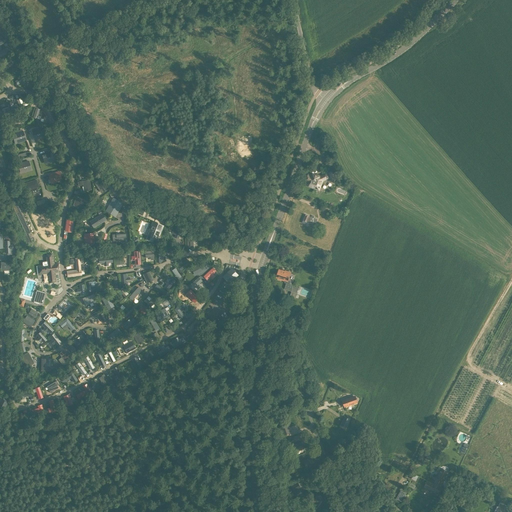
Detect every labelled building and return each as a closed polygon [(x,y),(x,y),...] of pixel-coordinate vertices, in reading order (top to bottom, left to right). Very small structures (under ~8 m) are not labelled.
[(25,2),(20,6),(26,14),(31,10),(25,2)] [(37,23),(31,26),(35,35),(41,33),(37,23)] [(248,28),(242,30),(247,39),(253,37),(248,28)] [(219,31),(216,41),(222,43),(226,34),(219,31)] [(165,45),(159,48),(163,57),(169,54),(165,45)] [(50,56),(43,60),(49,70),(56,65),(50,56)] [(145,58),(138,59),(140,69),(147,68),(145,58)] [(268,61),(252,68),(255,76),(271,69),(268,61)] [(117,66),(111,70),(116,78),(121,75),(117,66)] [(212,67),(201,68),(202,76),(213,74),(212,67)] [(12,75),(9,72),(5,75),(11,82),(21,74),(18,70),(12,75)] [(178,80),(175,82),(180,89),(183,87),(183,86),(188,82),(184,77),(179,81),(178,80)] [(64,79),(58,83),(64,92),(71,88),(64,79)] [(269,86),(260,88),(265,105),(273,103),(269,86)] [(231,88),(221,89),(222,93),(223,93),(224,99),(231,98),(230,92),(231,92),(231,88)] [(158,91),(147,94),(149,101),(159,98),(158,91)] [(13,109),(18,106),(13,97),(8,100),(13,109)] [(20,108),(30,104),(28,100),(23,102),(21,98),(17,100),(20,108)] [(86,99),(81,107),(85,109),(85,108),(91,111),(94,106),(89,102),(89,101),(86,99)] [(33,117),(41,119),(41,116),(38,115),(41,109),(36,107),(33,117)] [(139,114),(129,116),(130,124),(141,121),(139,114)] [(236,115),(227,118),(228,121),(229,121),(231,127),(237,125),(236,119),(237,119),(236,115)] [(267,123),(261,139),(269,142),(275,126),(267,123)] [(32,130),(34,140),(45,137),(43,127),(32,130)] [(102,128),(94,133),(96,136),(97,136),(100,141),(106,138),(103,132),(104,132),(102,128)] [(12,134),(15,144),(26,140),(23,130),(12,134)] [(151,134),(143,141),(148,147),(156,140),(151,134)] [(218,139),(213,145),(222,151),(227,145),(218,139)] [(250,141),(242,141),(242,150),(251,150),(250,141)] [(176,150),(172,161),(179,164),(183,153),(176,150)] [(42,155),(44,164),(55,161),(52,151),(42,155)] [(118,154),(112,158),(118,167),(125,163),(118,154)] [(254,156),(242,168),(249,174),(261,162),(254,156)] [(18,164),(21,174),(32,171),(29,161),(18,164)] [(49,175),(51,184),(62,181),(59,171),(49,175)] [(328,178),(326,174),(320,177),(316,175),(316,176),(312,174),(312,176),(308,175),(306,181),(307,182),(306,185),(319,190),(322,181),(328,178)] [(137,175),(132,181),(141,187),(146,181),(137,175)] [(101,193),(104,191),(105,192),(108,190),(100,178),(94,182),(101,193)] [(27,189),(40,187),(38,179),(26,182),(27,189)] [(79,181),(81,192),(92,189),(89,179),(79,181)] [(164,186),(162,195),(166,196),(166,195),(172,196),(173,189),(167,188),(168,187),(164,186)] [(235,190),(235,207),(243,207),(243,189),(235,190)] [(194,191),(191,200),(195,201),(195,200),(201,201),(203,195),(197,193),(197,192),(194,191)] [(76,197),(74,205),(83,208),(85,199),(76,197)] [(112,197),(107,211),(118,215),(123,202),(112,197)] [(27,246),(33,243),(31,240),(32,239),(31,237),(30,237),(29,234),(31,233),(17,203),(12,205),(26,235),(23,236),(27,246)] [(90,221),(94,228),(108,219),(103,212),(90,221)] [(312,217),(306,214),(303,220),(302,223),(306,224),(307,222),(315,225),(318,219),(312,217)] [(165,226),(153,220),(149,230),(150,230),(146,239),(153,242),(154,240),(158,241),(165,226)] [(171,235),(183,239),(185,232),(173,228),(172,231),(169,230),(168,232),(171,233),(171,235)] [(94,233),(84,234),(85,246),(95,244),(94,233)] [(141,264),(140,251),(134,251),(134,256),(131,256),(132,260),(135,260),(135,264),(141,264)] [(54,262),(53,254),(45,255),(46,264),(45,264),(37,266),(38,274),(39,275),(47,274),(48,283),(57,282),(55,273),(59,272),(58,262),(54,262)] [(82,275),(79,257),(74,258),(76,269),(73,269),(73,268),(66,269),(67,277),(82,275)] [(113,263),(112,257),(98,258),(99,264),(104,264),(104,267),(108,266),(108,264),(113,263)] [(5,270),(5,274),(11,274),(10,268),(12,268),(12,261),(1,261),(2,270),(5,270)] [(187,262),(179,267),(181,271),(189,265),(187,262)] [(203,265),(190,272),(193,278),(206,271),(203,265)] [(178,279),(182,276),(176,267),(172,270),(178,279)] [(217,270),(213,267),(204,276),(207,280),(211,277),(213,279),(216,276),(214,274),(217,270)] [(223,277),(226,280),(229,283),(234,279),(238,275),(232,269),(230,271),(223,277)] [(285,271),(279,269),(276,277),(279,278),(278,278),(285,281),(285,282),(286,283),(290,284),(290,281),(288,280),(291,272),(285,271)] [(147,283),(154,280),(150,271),(144,273),(147,283)] [(126,274),(119,274),(120,286),(127,285),(127,282),(130,281),(129,277),(126,277),(126,274)] [(172,277),(165,287),(169,290),(176,279),(172,277)] [(194,281),(197,288),(205,285),(202,278),(194,281)] [(91,281),(86,282),(87,292),(101,290),(100,286),(92,287),(91,281)] [(290,284),(286,283),(284,289),(291,291),(290,296),(295,298),(299,288),(291,285),(292,284),(290,284)] [(159,284),(155,287),(161,293),(164,290),(159,284)] [(144,292),(138,287),(129,297),(133,300),(139,293),(141,296),(144,292)] [(43,304),(46,292),(37,290),(34,302),(43,304)] [(83,297),(85,305),(91,304),(91,306),(98,304),(95,294),(83,297)] [(113,304),(108,294),(101,298),(106,307),(113,304)] [(150,306),(154,301),(148,296),(144,301),(150,306)] [(184,302),(175,309),(182,318),(186,315),(182,310),(187,306),(184,302)] [(31,308),(29,314),(37,318),(39,312),(31,308)] [(81,313),(85,318),(88,316),(81,308),(72,316),(75,319),(81,313)] [(167,310),(158,314),(161,321),(170,317),(167,310)] [(27,315),(23,322),(33,326),(36,319),(27,315)] [(156,317),(151,320),(155,330),(160,328),(156,317)] [(71,331),(75,328),(66,318),(59,325),(62,328),(64,331),(68,328),(71,331)] [(124,327),(128,331),(137,322),(133,318),(130,321),(129,319),(125,322),(127,324),(124,327)] [(51,333),(54,330),(45,321),(41,324),(44,327),(42,329),(45,333),(48,330),(51,333)] [(191,329),(195,335),(205,329),(201,323),(198,325),(197,322),(193,325),(194,327),(191,329)] [(119,328),(110,333),(114,339),(122,333),(119,328)] [(44,343),(47,340),(40,332),(37,335),(39,337),(36,338),(39,342),(41,340),(44,343)] [(57,346),(62,342),(55,332),(49,336),(52,340),(50,341),(53,345),(56,343),(57,346)] [(145,340),(142,335),(136,338),(138,343),(145,340)] [(171,343),(174,348),(186,341),(183,336),(179,339),(178,336),(174,339),(175,341),(171,343)] [(131,337),(122,342),(128,353),(137,348),(131,337)] [(160,356),(168,351),(171,350),(168,345),(165,347),(163,345),(160,347),(161,349),(158,352),(160,356)] [(108,353),(112,362),(116,361),(112,351),(108,353)] [(29,352),(22,355),(26,366),(34,362),(29,352)] [(95,355),(98,362),(101,367),(105,365),(103,360),(100,353),(95,355)] [(137,369),(142,367),(136,356),(131,358),(133,362),(130,363),(132,367),(135,366),(137,369)] [(86,374),(94,369),(91,364),(90,364),(88,362),(82,365),(86,374)] [(78,380),(74,372),(62,378),(64,382),(72,378),(73,382),(78,380)] [(109,383),(104,374),(101,376),(106,384),(109,383)] [(76,395),(78,399),(91,392),(86,384),(82,386),(85,390),(76,395)] [(41,386),(35,388),(39,399),(44,397),(41,386)] [(20,392),(20,402),(28,401),(27,396),(32,396),(31,391),(20,392)] [(73,404),(69,394),(63,396),(66,402),(63,403),(64,407),(67,405),(67,406),(73,404)] [(356,400),(354,396),(343,401),(345,407),(353,404),(352,404),(358,402),(357,399),(356,400)] [(8,401),(1,398),(0,399),(0,407),(4,410),(8,401)] [(56,410),(53,399),(49,401),(51,408),(48,408),(49,412),(52,412),(56,411),(57,411),(56,410)] [(42,404),(38,405),(38,407),(32,409),(33,413),(44,410),(42,404)] [(350,419),(344,417),(341,425),(347,427),(350,419)] [(291,433),(287,424),(280,427),(283,435),(291,433)] [(305,449),(302,441),(293,444),(296,452),(305,449)] [(315,464),(312,457),(311,454),(307,456),(308,458),(303,460),(306,468),(315,464)] [(440,487),(441,487),(448,472),(441,468),(433,484),(440,487)] [(409,478),(416,481),(418,476),(411,473),(409,478)] [(441,488),(441,487),(440,487),(433,484),(427,481),(424,487),(438,494),(441,488)] [(300,486),(299,483),(298,483),(292,486),(297,494),(300,492),(298,489),(300,487),(300,486)] [(406,493),(400,490),(396,499),(401,502),(406,493)] [(497,506),(494,511),(505,511),(508,506),(500,502),(498,506),(497,506)]
